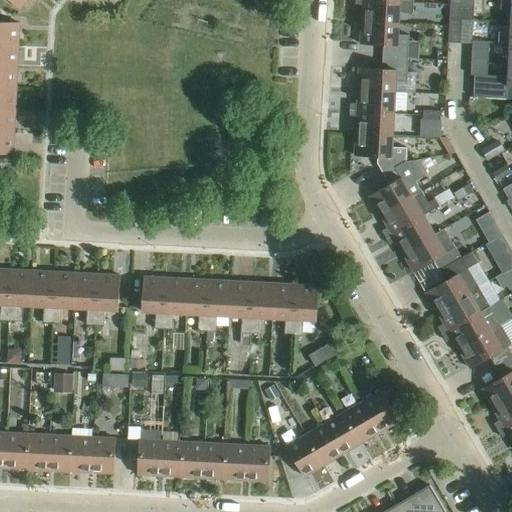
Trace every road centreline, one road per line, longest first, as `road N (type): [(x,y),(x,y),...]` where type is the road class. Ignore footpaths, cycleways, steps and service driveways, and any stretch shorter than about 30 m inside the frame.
road 1 (residential): [(327,221),(280,241),(77,230),(79,156)]
road 2 (residential): [(327,221),(453,433)]
road 3 (residential): [(315,0),(309,182),(327,221)]
road 4 (residential): [(204,511),(1,501)]
road 5 (residential): [(511,230),(457,135),(458,49)]
road 6 (residential): [(453,433),(317,511)]
